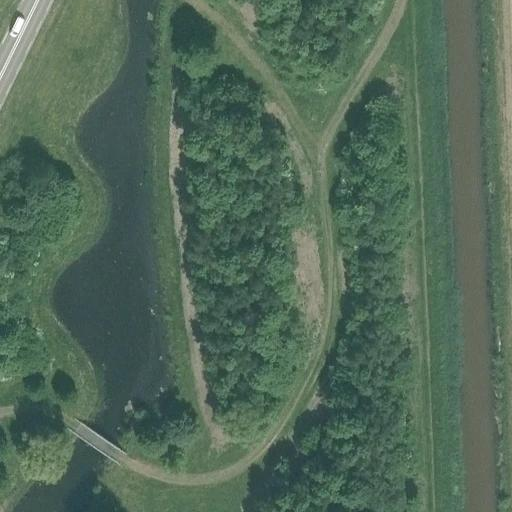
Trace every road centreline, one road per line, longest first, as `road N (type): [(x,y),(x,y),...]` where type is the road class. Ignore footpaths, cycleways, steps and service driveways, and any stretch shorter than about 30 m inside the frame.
road 1 (track): [(116,454),(156,476),(220,475),(251,457),(291,404),(314,349),(325,285),(322,148),(400,0)]
road 2 (track): [(192,0),(257,62),(320,162)]
